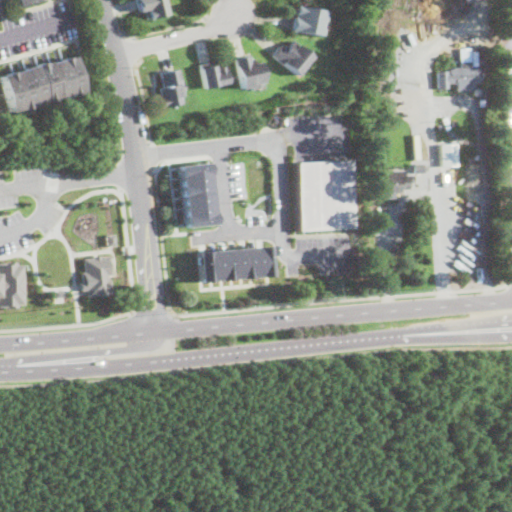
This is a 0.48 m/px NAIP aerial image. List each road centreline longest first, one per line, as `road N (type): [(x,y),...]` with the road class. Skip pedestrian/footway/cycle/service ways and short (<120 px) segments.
road 1 (primary): [(0,369),(511,323)]
road 2 (primary): [(511,299),(154,330)]
road 3 (residential): [(101,0),(136,156),(154,330)]
road 4 (residential): [(136,156),(220,144),(227,233)]
road 5 (primary): [(154,330),(0,345)]
road 6 (primary): [(16,368),(132,348),(154,330)]
road 7 (residential): [(138,171),(0,187)]
road 8 (residential): [(244,8),(214,28),(115,51)]
